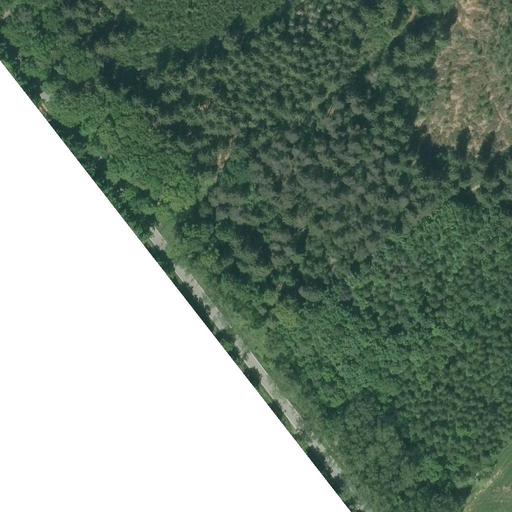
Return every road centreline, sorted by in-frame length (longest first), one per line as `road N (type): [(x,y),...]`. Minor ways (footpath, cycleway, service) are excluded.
road 1 (track): [(151,233),(450,0)]
road 2 (track): [(242,349),(511,152)]
